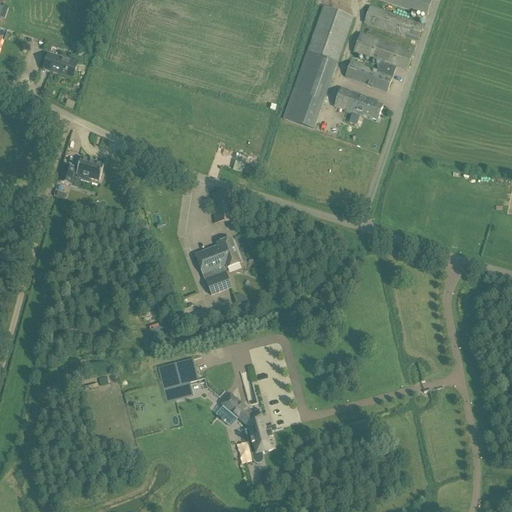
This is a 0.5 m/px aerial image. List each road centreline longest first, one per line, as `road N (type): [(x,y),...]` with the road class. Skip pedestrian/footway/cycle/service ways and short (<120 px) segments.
road 1 (unclassified): [(511,274),(203,177),(0,81)]
road 2 (track): [(437,0),(360,227)]
road 3 (track): [(0,365),(47,200)]
